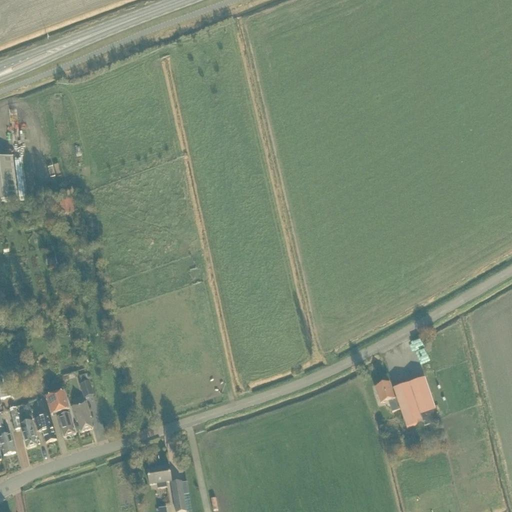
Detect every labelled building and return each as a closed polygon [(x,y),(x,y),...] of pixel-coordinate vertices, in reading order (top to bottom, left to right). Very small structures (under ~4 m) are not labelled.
[(0,203),(18,202),(13,161),(0,162),(0,203)] [(47,267),(57,265),(55,255),(45,257),(47,267)] [(436,412),(425,380),(393,391),(396,400),(395,400),(389,384),(375,389),(380,406),(388,403),(392,414),(400,412),(406,430),(422,425),(424,429),(439,424),(435,412),(436,412)] [(84,400),(94,397),(90,383),(80,387),(84,400)] [(0,406),(2,406),(1,402),(14,399),(11,388),(0,390),(0,406)] [(70,416),(68,408),(64,394),(46,399),(52,417),(61,415),(62,418),(58,419),(64,440),(68,438),(70,439),(73,438),(74,436),(76,436),(70,416)] [(57,442),(51,417),(46,402),(47,401),(46,397),(36,400),(37,404),(42,419),(34,421),(38,434),(42,433),(46,445),(57,442)] [(93,430),(89,420),(91,419),(86,404),(71,408),(76,424),(78,424),(81,434),(93,430)] [(15,433),(22,431),(16,409),(10,411),(15,433)] [(5,437),(1,415),(0,415),(0,448),(0,449),(2,449),(4,458),(16,455),(10,436),(5,437)] [(26,451),(37,448),(35,440),(37,439),(30,415),(26,416),(28,423),(21,425),(23,431),(21,432),(26,451)] [(168,489),(167,485),(172,484),(169,467),(158,468),(158,470),(147,472),(149,488),(156,486),(157,491),(168,489)] [(189,496),(187,484),(181,485),(181,484),(171,486),(175,511),(185,511),(185,509),(183,497),(189,496)]
